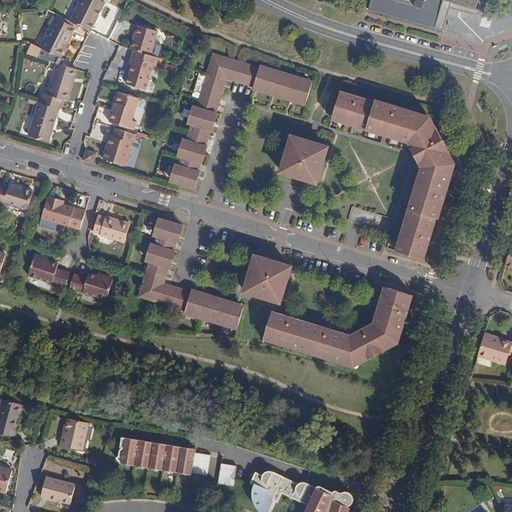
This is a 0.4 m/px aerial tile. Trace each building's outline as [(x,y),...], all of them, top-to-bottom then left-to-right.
[(81,0),(70,21),(90,31),(96,22),(94,21),(96,18),(98,18),(105,2),(100,0),(81,0)] [(370,0),(368,9),(444,30),(450,7),(473,14),(478,14),(480,12),(482,10),(483,6),(482,0),(370,0)] [(56,17),(53,24),(41,47),(60,57),(64,49),(67,44),(75,27),(56,17)] [(138,25),(130,49),(134,50),(151,55),(158,32),(138,25)] [(151,55),(134,50),(130,66),(132,67),(127,83),(146,90),(154,65),(151,64),(154,56),(151,55)] [(174,183),(192,189),(227,75),(254,83),(260,85),(258,89),(266,92),(268,88),(277,90),(276,94),(283,97),(285,93),(294,95),(293,100),(300,102),(301,97),(307,99),(313,81),(261,65),(259,67),(213,54),(198,106),(196,111),(192,110),(189,119),(193,120),(192,125),(188,139),(186,144),(181,143),(179,151),(184,152),(182,158),(179,164),(178,170),(174,168),(171,176),(176,178),(174,183)] [(75,69),(72,68),(57,63),(48,95),(44,93),(41,102),(59,108),(61,109),(64,101),(68,101),(74,81),(73,80),(75,69)] [(114,110),(120,92),(117,91),(110,109),(114,110)] [(404,239),(400,252),(424,259),(454,163),(429,118),(341,91),(333,116),(347,119),(345,124),(354,126),(355,121),(380,129),(380,134),(395,139),(395,134),(411,138),(416,146),(411,148),(417,161),(422,159),(426,167),(422,180),(416,180),(412,195),(417,196),(409,223),(404,221),(399,237),(404,239)] [(139,98),(120,92),(114,110),(110,122),(134,129),(136,122),(132,121),(139,98)] [(41,102),(39,102),(29,135),(49,141),(59,108),(41,102)] [(355,121),(354,126),(380,134),(380,129),(355,121)] [(135,134),(116,128),(111,145),(108,144),(103,160),(125,166),(135,134)] [(409,143),(411,148),(416,146),(411,138),(395,134),(395,139),(409,143)] [(293,138),(282,173),(317,183),(327,148),(293,138)] [(87,150),(83,160),(93,163),(96,153),(87,150)] [(420,168),(416,180),(422,180),(426,167),(422,159),(417,161),(420,168)] [(0,185),(0,199),(5,201),(5,203),(27,210),(33,191),(10,184),(8,188),(0,185)] [(80,230),(86,211),(63,204),(59,203),(60,199),(49,195),(42,218),(80,230)] [(417,196),(412,195),(404,221),(409,223),(417,196)] [(99,215),(93,232),(100,233),(101,235),(125,243),(131,223),(107,216),(105,217),(99,215)] [(163,283),(181,224),(164,219),(162,224),(157,222),(154,230),(160,231),(157,237),(155,244),(153,249),(149,248),(146,256),(152,258),(150,263),(139,296),(157,302),(158,301),(163,283)] [(399,237),(396,251),(400,252),(404,239),(399,237)] [(255,255),(244,291),(279,302),(290,266),(255,255)] [(66,287),(70,272),(57,268),(59,263),(49,261),(34,256),(28,276),(66,287)] [(88,277),(74,273),(70,288),(107,300),(114,280),(98,276),(88,274),(88,277)] [(170,285),(163,283),(158,301),(165,303),(170,285)] [(243,307),(170,285),(165,303),(184,309),(189,310),(189,316),(197,318),(198,313),(207,315),(206,321),(213,323),(215,318),(225,321),(223,326),(230,328),(232,323),(238,325),(243,307)] [(387,288),(383,286),(379,299),(384,301),(387,288)] [(277,340),(276,344),(284,346),(286,343),(310,350),(310,354),(312,354),(326,360),(327,356),(351,363),(366,355),(367,359),(382,351),(380,348),(394,341),(397,329),(402,330),(412,295),(387,288),(384,301),(379,299),(376,307),(381,309),(376,322),(376,323),(376,325),(370,328),(372,332),(359,339),(357,335),(350,339),(348,339),(349,335),(335,331),(334,334),(318,329),(320,326),(292,318),(291,321),(285,319),(285,316),(271,311),(263,336),(277,340)] [(372,321),(376,322),(381,309),(376,307),(372,321)] [(198,313),(197,318),(206,321),(207,315),(198,313)] [(334,334),(335,331),(320,326),(318,329),(334,334)] [(370,328),(357,335),(359,339),(372,332),(370,328)] [(484,336),(478,356),(506,364),(511,344),(511,342),(500,339),(500,341),(484,336)] [(3,399),(0,408),(0,432),(14,436),(22,404),(3,399)] [(64,435),(61,445),(62,445),(83,450),(89,423),(67,418),(65,428),(66,429),(66,433),(64,435)] [(192,474),(193,472),(195,453),(196,449),(121,437),(117,457),(122,463),(192,474)] [(195,453),(193,472),(208,474),(210,455),(195,453)] [(222,463),(219,483),(234,486),(237,466),(222,463)] [(0,466),(0,490),(6,493),(12,469),(0,466)] [(258,510),(261,511),(266,511),(273,500),(278,502),(283,493),(307,505),(304,511),(348,511),(350,508),(350,506),(353,503),(354,499),(353,495),(350,493),(346,491),(342,492),(339,491),(337,491),(333,492),(325,488),(320,486),(316,487),(311,484),(305,482),(301,482),(298,484),(276,473),(274,472),(270,471),(267,471),(265,472),(263,475),(255,472),(251,482),(253,484),(252,490),(252,499),(254,505),(258,510)] [(74,488),(46,477),(39,496),(67,507),(74,488)] [(273,500),(266,511),(273,511),(278,502),(273,500)]
